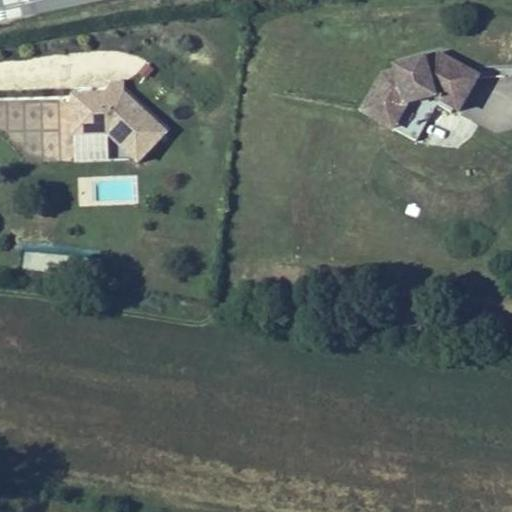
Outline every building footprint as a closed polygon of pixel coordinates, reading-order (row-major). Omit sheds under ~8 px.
[(461,111),(480,77),(442,55),(407,62),(408,66),(398,68),(387,70),(366,111),(390,124),(405,94),(435,89),(437,98),(461,111)] [(124,95),(124,85),(114,86),(115,95),(124,95)] [(437,98),(435,89),(405,94),(390,124),(396,128),(409,103),(437,98)] [(168,133),(124,95),(115,95),(75,98),(77,137),(106,135),(107,133),(134,157),(141,163),(168,133)] [(134,157),(107,133),(106,135),(77,137),(79,161),(134,157)]
